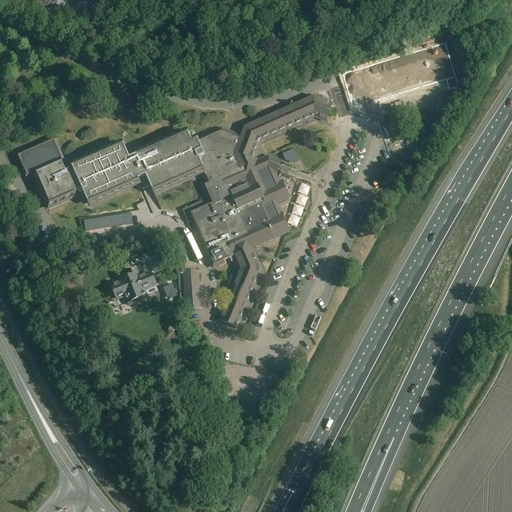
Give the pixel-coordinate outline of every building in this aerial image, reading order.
[(338,70),(352,114),(446,85),(448,95),(458,92),(444,48),(358,75),(355,65),(338,70)] [(46,206),(82,191),(88,205),(139,182),(138,180),(146,177),(153,193),(203,171),(208,184),(204,186),(212,204),(204,208),(201,202),(190,207),(192,213),(190,214),(213,266),(235,257),(241,270),(237,280),(231,277),(225,294),(230,296),(220,321),(220,322),(237,329),(261,270),(252,249),(275,239),(290,232),(277,203),(289,198),(282,182),(279,183),(275,172),(277,173),(279,167),(281,162),(271,158),(268,157),(256,162),(254,156),(259,142),(314,118),(326,122),(333,104),(332,104),(314,97),(244,128),(241,138),(225,132),(221,130),(197,141),(196,138),(190,141),(187,134),(129,160),(122,146),(72,168),(72,169),(66,172),(53,141),(18,156),(27,175),(31,173),(46,206)] [(277,203),(290,232),(303,228),(312,207),(311,184),(277,173),(275,172),(279,183),(282,182),(289,198),(277,203)] [(79,230),(91,228),(88,216),(77,218),(79,230)] [(181,294),(197,293),(196,267),(180,268),(181,294)] [(116,302),(125,298),(128,304),(137,300),(138,302),(147,299),(144,290),(155,285),(150,273),(139,278),(136,271),(127,275),(128,278),(110,285),(116,302)]
